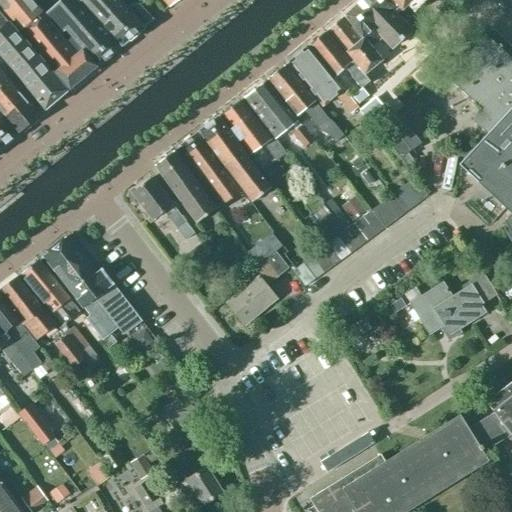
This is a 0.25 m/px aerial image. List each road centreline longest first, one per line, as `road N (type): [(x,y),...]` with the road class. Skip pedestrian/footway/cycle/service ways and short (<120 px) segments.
road 1 (residential): [(344,0),(97,194)]
road 2 (unclassified): [(0,179),(221,0)]
road 3 (residential): [(227,364),(453,198)]
road 4 (residential): [(227,364),(97,194)]
road 5 (residential): [(274,490),(259,472),(227,364)]
road 6 (residential): [(389,430),(274,490)]
road 7 (residential): [(0,270),(97,194)]
